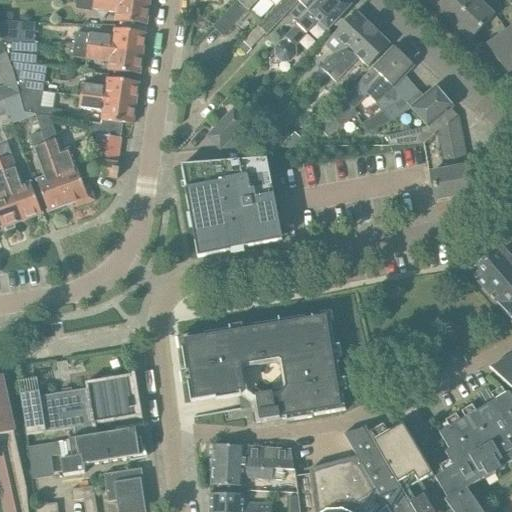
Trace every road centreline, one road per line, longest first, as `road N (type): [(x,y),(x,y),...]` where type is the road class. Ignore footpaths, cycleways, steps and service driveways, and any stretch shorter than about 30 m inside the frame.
road 1 (residential): [(170,433),(154,316),(166,289),(183,279),(511,216)]
road 2 (unclassified): [(0,304),(81,291),(125,258),(145,186),(171,0)]
road 3 (residential): [(170,433),(341,432),(511,344)]
road 4 (unclassified): [(511,126),(369,0)]
